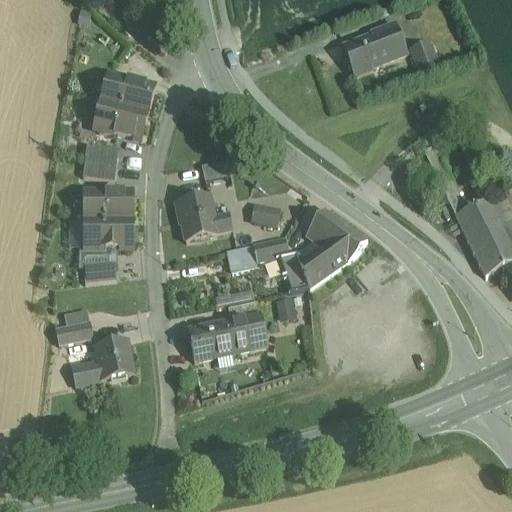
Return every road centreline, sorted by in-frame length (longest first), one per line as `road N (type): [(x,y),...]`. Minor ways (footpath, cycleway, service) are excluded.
road 1 (secondary): [(501,382),(365,438),(19,511)]
road 2 (tertiary): [(203,57),(229,105),(442,281),(501,382)]
road 3 (residential): [(203,57),(169,117),(153,179),(168,439)]
